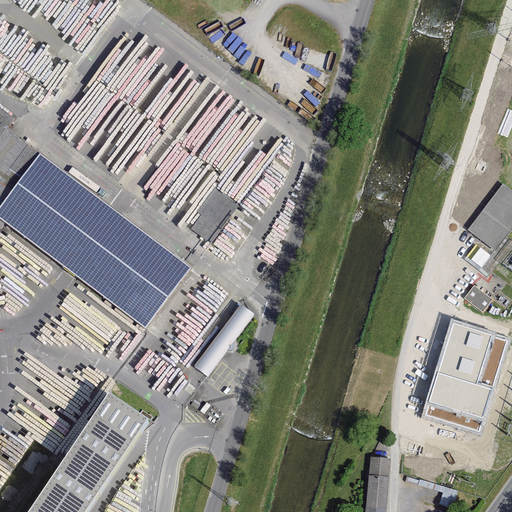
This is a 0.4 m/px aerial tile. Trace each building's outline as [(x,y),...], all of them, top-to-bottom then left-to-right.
[(66,120),(64,140),(100,162),(107,151),(100,136),(115,129),(112,121),(126,115),(126,114),(129,120),(132,114),(139,118),(150,119),(134,109),(175,112),(169,108),(157,107),(159,92),(162,99),(166,91),(173,92),(175,72),(180,83),(187,72),(190,67),(163,49),(163,43),(130,21),(66,120)] [(132,223),(40,156),(0,209),(0,221),(147,331),(193,269),(132,223)] [(511,189),(503,183),(468,230),(495,251),(511,228),(511,189)] [(192,230),(233,255),(258,216),(217,190),(192,230)] [(475,242),(465,256),(481,268),(492,254),(475,242)] [(463,299),(482,314),(493,300),(475,285),(463,299)] [(255,316),(242,307),(198,367),(210,376),(255,316)] [(508,339),(453,323),(425,415),(479,432),(508,339)] [(88,511),(150,422),(110,395),(30,511),(88,511)] [(370,457),(365,511),(386,511),(391,459),(370,457)] [(454,504),(457,489),(444,486),(441,502),(454,504)]
